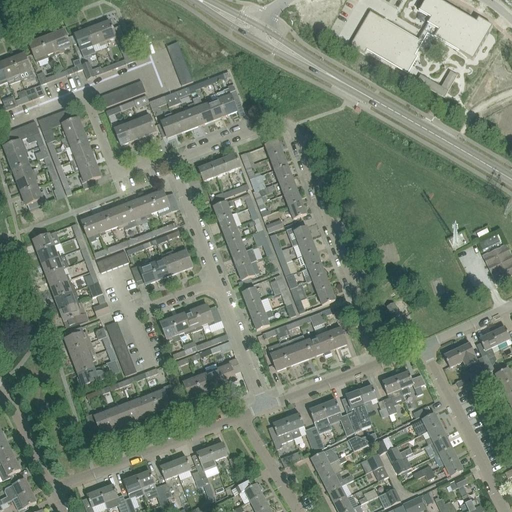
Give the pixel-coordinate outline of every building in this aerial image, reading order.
[(370,13),(351,46),(365,54),(367,51),(408,74),(417,58),(415,56),(427,35),(460,53),(458,56),(466,60),(467,58),(473,61),(493,27),(479,19),(476,23),(436,0),(426,0),(419,12),(431,19),(418,41),(370,13)] [(110,22),(99,27),(106,46),(111,44),(110,41),(116,39),(118,44),(125,41),(120,27),(113,30),(110,22)] [(99,27),(87,31),(93,48),(100,45),(101,48),(106,46),(99,27)] [(65,31),(53,36),(60,55),(66,53),(64,50),(71,47),(65,31)] [(93,48),(87,31),(75,36),(84,58),(96,54),(93,48)] [(53,36),(41,40),(48,56),(54,54),(55,57),(60,55),(53,36)] [(48,56),(41,40),(29,45),(37,64),(43,62),(41,59),(48,56)] [(167,48),(169,53),(180,49),(178,44),(167,48)] [(169,53),(171,59),(182,55),(180,49),(169,53)] [(124,60),(113,64),(115,70),(135,62),(131,51),(122,54),(124,60)] [(25,55),(13,60),(19,76),(26,74),(26,76),(32,74),(25,55)] [(171,59),(173,65),(184,60),(182,55),(171,59)] [(2,64),(9,83),(10,85),(21,81),(19,76),(13,60),(2,64)] [(68,76),(84,70),(82,67),(80,60),(73,63),(75,68),(67,72),(68,76)] [(173,65),(176,70),(187,66),(184,60),(173,65)] [(2,64),(0,64),(0,86),(9,83),(2,64)] [(90,64),(82,67),(84,70),(87,81),(95,78),(90,64)] [(113,64),(102,69),(104,74),(115,70),(113,64)] [(176,70),(178,76),(189,72),(187,66),(176,70)] [(67,72),(55,76),(57,81),(68,76),(67,72)] [(178,76),(180,81),(191,77),(189,72),(178,76)] [(421,76),(417,83),(444,99),(458,76),(450,72),(441,88),(421,76)] [(41,86),(41,87),(57,81),(55,76),(46,79),(44,73),(37,75),(41,86)] [(223,75),(211,80),(213,84),(225,80),(223,75)] [(191,77),(180,81),(182,87),(193,83),(191,77)] [(211,80),(200,84),(201,89),(213,84),(211,80)] [(142,82),(136,84),(140,96),(146,93),(142,82)] [(136,84),(130,87),(134,98),(140,96),(136,84)] [(200,84),(188,89),(190,93),(201,89),(200,84)] [(28,97),(27,97),(30,103),(45,97),(41,87),(41,86),(26,92),(28,97)] [(130,87),(125,89),(129,100),(134,98),(130,87)] [(125,89),(119,91),(123,102),(129,100),(125,89)] [(178,98),(190,93),(188,89),(177,93),(178,98)] [(119,91),(113,93),(118,104),(123,102),(119,91)] [(235,107),(241,105),(236,92),(225,96),(224,92),(217,95),(219,101),(220,101),(226,117),(237,113),(235,107)] [(113,93),(108,95),(112,106),(118,104),(113,93)] [(181,104),(178,98),(177,93),(165,98),(168,105),(167,105),(169,109),(181,104)] [(112,106),(108,95),(102,97),(106,109),(112,106)] [(2,101),(5,107),(6,112),(18,107),(16,102),(14,97),(2,101)] [(27,97),(16,102),(18,107),(30,103),(27,97)] [(147,97),(131,103),(133,108),(136,107),(136,110),(150,105),(147,97)] [(168,105),(165,98),(156,101),(159,108),(167,105),(168,105)] [(195,106),(196,110),(202,126),(214,122),(207,103),(202,105),(199,98),(193,100),(195,106)] [(212,101),(207,103),(214,122),(226,117),(220,101),(219,101),(213,104),(212,101)] [(131,103),(119,108),(121,113),(133,108),(131,103)] [(121,113),(119,108),(106,113),(108,118),(121,113)] [(189,110),(184,112),(191,130),(202,126),(196,110),(190,113),(189,110)] [(67,111),(61,113),(65,125),(71,122),(67,111)] [(180,117),(173,119),(179,135),(191,130),(184,112),(178,114),(180,117)] [(61,113),(55,115),(60,127),(62,126),(65,125),(61,113)] [(55,115),(50,118),(54,129),(60,127),(55,115)] [(142,117),(137,119),(144,138),(156,133),(150,117),(144,120),(142,117)] [(50,118),(44,120),(48,131),(51,130),(54,129),(50,118)] [(65,125),(62,126),(65,132),(62,133),(64,139),(83,131),(79,119),(71,122),(65,125)] [(133,124),(127,126),(133,142),(144,138),(137,119),(132,121),(133,124)] [(179,135),(173,119),(167,121),(166,119),(160,121),(167,140),(179,135)] [(38,122),(43,133),(48,131),(44,120),(38,122)] [(36,123),(30,125),(34,137),(35,136),(40,134),(36,123)] [(30,125),(24,127),(29,139),(34,137),(30,125)] [(133,142),(127,126),(120,129),(119,126),(114,128),(121,147),(133,142)] [(24,127),(19,130),(23,141),(29,139),(24,127)] [(19,130),(13,132),(17,143),(23,141),(19,130)] [(43,133),(47,145),(52,143),(56,141),(51,130),(48,131),(43,133)] [(83,131),(64,139),(65,139),(61,141),(63,145),(66,151),(71,149),(88,143),(83,131)] [(7,134),(12,145),(17,143),(13,132),(7,134)] [(44,146),(40,134),(35,136),(40,148),(44,146)] [(4,148),(8,160),(27,153),(23,141),(17,143),(12,145),(4,148)] [(265,147),(270,160),(283,155),(278,143),(279,143),(278,142),(265,147)] [(47,145),(52,157),(56,155),(52,143),(47,145)] [(88,143),(71,149),(74,155),(71,156),(73,162),(92,155),(88,143)] [(49,158),(44,146),(40,148),(42,153),(35,155),(38,162),(44,159),(44,160),(49,158)] [(8,160),(13,172),(29,166),(26,159),(29,158),(27,153),(8,160)] [(254,165),(249,153),(241,157),(245,169),(254,166),(254,165)] [(52,157),(56,168),(61,167),(56,155),(52,157)] [(92,155),(73,162),(75,167),(78,166),(80,172),(96,166),(92,155)] [(270,160),(275,172),(288,167),(283,155),(270,160)] [(235,156),(223,161),(228,174),(241,169),(236,156),(235,156)] [(53,169),(49,158),(44,160),(49,171),(53,169)] [(223,161),(211,165),(216,178),(228,174),(223,161)] [(262,177),(261,176),(259,175),(259,173),(254,174),(253,171),(261,168),(259,164),(259,163),(254,165),(254,166),(245,169),(250,181),(262,177)] [(216,178),(211,165),(200,170),(199,170),(204,183),(216,178)] [(13,172),(17,183),(36,176),(34,171),(31,172),(29,166),(13,172)] [(96,166),(80,172),(83,178),(80,180),(84,191),(98,186),(95,180),(101,178),(96,166)] [(56,168),(61,180),(65,178),(61,167),(56,168)] [(275,172),(279,184),(292,179),(288,167),(275,172)] [(58,181),(53,169),(49,171),(53,183),(58,181)] [(17,183),(22,195),(38,189),(35,182),(38,181),(36,176),(17,183)] [(253,193),(253,194),(259,191),(263,190),(266,189),(262,177),(250,181),(254,193),(253,193)] [(65,178),(61,180),(67,197),(72,196),(65,178)] [(279,184),(284,196),(297,191),(292,179),(279,184)] [(62,193),(58,181),(53,183),(58,195),(62,193)] [(237,195),(249,191),(247,185),(244,186),(235,190),(237,195)] [(266,189),(263,190),(265,196),(273,194),(272,191),(274,191),(273,186),(266,189)] [(38,189),(22,195),(26,207),(45,199),(43,194),(40,195),(38,189)] [(237,195),(235,190),(223,195),(225,200),(237,195)] [(253,194),(257,206),(263,204),(263,203),(267,202),(266,198),(262,200),(259,191),(253,194)] [(284,196),(289,208),(302,203),(297,191),(284,196)] [(152,197),(158,213),(160,218),(180,211),(174,195),(166,198),(164,192),(152,197)] [(225,200),(223,195),(210,199),(212,205),(225,200)] [(245,202),(248,210),(254,207),(249,195),(240,198),(242,203),(245,202)] [(152,197),(140,201),(147,220),(152,218),(151,215),(158,213),(152,197)] [(140,201),(128,206),(135,221),(141,219),(142,222),(147,220),(140,201)] [(214,209),(218,221),(232,216),(229,209),(234,207),(232,202),(214,209)] [(302,203),(289,208),(294,221),(307,215),(306,215),(302,203)] [(263,204),(257,206),(262,218),(268,216),(263,204)] [(128,206),(117,210),(124,229),(129,228),(130,228),(136,225),(135,221),(128,206)] [(248,210),(253,222),(259,219),(254,207),(248,210)] [(117,210),(105,214),(111,230),(118,228),(119,231),(124,229),(124,230),(124,229),(117,210)] [(105,214),(94,219),(101,238),(106,236),(105,233),(111,230),(105,214)] [(218,221),(223,233),(236,228),(242,225),(237,214),(232,216),(218,221)] [(162,223),(164,228),(166,233),(177,228),(173,218),(162,223)] [(101,238),(94,219),(82,223),(90,244),(96,242),(96,240),(101,238)] [(263,232),(259,219),(253,222),(258,234),(263,232)] [(284,229),(281,221),(266,226),(269,235),(284,229)] [(72,227),(76,239),(81,237),(77,225),(72,227)] [(164,228),(152,233),(154,237),(166,233),(164,228)] [(223,233),(228,245),(241,240),(236,228),(223,233)] [(299,246),(312,241),(307,229),(307,228),(294,233),(296,239),(291,242),(293,248),(299,246)] [(179,232),(167,237),(169,241),(181,237),(179,232)] [(268,244),(263,232),(258,234),(252,236),(257,248),(262,246),(268,244)] [(152,233),(141,237),(142,242),(154,237),(152,233)] [(479,244),(482,251),(503,242),(499,234),(479,244)] [(33,242),(38,254),(54,248),(52,241),(54,240),(52,235),(33,242)] [(270,238),(276,254),(282,252),(276,236),(270,238)] [(76,239),(81,251),(86,249),(81,237),(76,239)] [(141,237),(129,242),(131,246),(142,242),(141,237)] [(167,237),(155,241),(157,246),(169,241),(167,237)] [(228,245),(232,258),(246,253),(241,240),(228,245)] [(155,241),(144,246),(146,250),(157,246),(155,241)] [(299,246),(303,258),(316,253),(312,241),(299,246)] [(129,242),(117,246),(119,251),(131,246),(129,242)] [(395,243),(378,247),(381,264),(399,260),(395,243)] [(262,246),(267,258),(273,256),(268,244),(262,246)] [(117,246),(106,250),(108,255),(119,251),(117,246)] [(146,250),(144,246),(132,250),(134,255),(146,250)] [(38,254),(42,265),(61,258),(59,253),(56,254),(54,248),(38,254)] [(492,275),(495,281),(498,282),(503,280),(503,279),(504,279),(505,279),(510,276),(511,276),(511,275),(511,258),(511,257),(510,256),(510,255),(507,249),(504,248),(501,249),(488,255),(488,254),(485,255),(486,257),(485,260),(488,266),(489,266),(489,268),(491,273),(492,273),(493,274),(492,275)] [(81,251),(85,262),(90,261),(86,249),(81,251)] [(108,255),(106,250),(94,255),(96,260),(108,255)] [(181,254),(175,257),(181,273),(193,268),(186,250),(180,252),(181,254)] [(232,258),(237,270),(250,265),(250,264),(257,261),(252,250),(246,253),(232,258)] [(161,256),(162,259),(169,277),(181,273),(175,257),(173,251),(166,254),(161,256)] [(282,252),(276,254),(281,266),(287,264),(282,252)] [(125,253),(119,255),(124,266),(129,264),(125,253)] [(306,265),(308,270),(321,265),(316,253),(303,258),(299,260),(301,267),(306,265)] [(119,255),(114,257),(118,268),(124,266),(119,255)] [(273,256),(267,258),(272,270),(277,268),(273,256)] [(114,257),(108,259),(112,270),(118,268),(114,257)] [(42,265),(47,277),(63,271),(60,265),(63,263),(61,258),(42,265)] [(108,259),(102,261),(107,273),(112,270),(108,259)] [(158,263),(152,266),(158,282),(169,277),(162,259),(157,261),(158,263)] [(85,262),(90,274),(94,272),(90,261),(85,262)] [(107,273),(102,261),(97,264),(101,275),(107,273)] [(281,266),(286,279),(293,276),(293,275),(291,276),(287,264),(281,266)] [(158,282),(152,266),(145,268),(144,265),(139,268),(131,270),(137,283),(144,281),(146,286),(158,282)] [(250,265),(237,270),(242,282),(255,277),(252,269),(250,265)] [(307,285),(313,282),(326,277),(321,265),(308,270),(302,272),(307,285)] [(47,277),(51,289),(70,281),(68,276),(65,277),(63,271),(47,277)] [(88,287),(88,288),(99,284),(94,272),(90,274),(94,285),(88,287)] [(286,279),(290,291),(296,289),(296,288),(298,288),(293,276),(286,279)] [(313,282),(318,294),(330,289),(326,277),(313,282)] [(276,281),(281,294),(287,292),(282,279),(276,281)] [(51,289),(56,300),(72,294),(69,288),(72,287),(70,281),(51,289)] [(96,297),(96,298),(103,295),(99,284),(88,288),(92,299),(96,297)] [(290,291),(295,303),(301,301),(296,289),(290,291)] [(330,289),(318,294),(322,307),(335,302),(335,301),(330,289)] [(242,295),(247,307),(260,302),(256,290),(242,295)] [(281,294),(286,306),(291,304),(287,292),(281,294)] [(56,300),(60,312),(79,305),(77,299),(74,300),(72,294),(56,300)] [(103,295),(96,298),(100,306),(93,309),(97,318),(110,313),(103,295)] [(301,301),(295,303),(300,315),(305,313),(304,309),(310,307),(307,299),(301,301)] [(247,307),(252,319),(265,314),(260,302),(247,307)] [(291,304),(286,306),(291,319),(296,317),(291,304)] [(387,307),(393,320),(400,317),(394,304),(387,307)] [(81,309),(79,305),(60,312),(65,324),(65,323),(68,329),(88,321),(83,308),(81,309)] [(207,306),(196,311),(202,327),(208,324),(209,327),(222,323),(216,308),(209,310),(207,306)] [(333,309),(321,314),(323,318),(335,314),(333,309)] [(196,311),(184,315),(191,334),(203,330),(202,327),(196,311)] [(265,314),(252,319),(254,325),(253,327),(254,330),(256,330),(257,332),(270,327),(267,320),(273,318),(271,312),(265,314)] [(321,314),(310,318),(311,323),(313,327),(315,326),(316,327),(323,325),(322,324),(325,323),(323,318),(321,314)] [(184,315),(172,320),(178,336),(185,333),(186,336),(191,334),(184,315)] [(310,318),(298,323),(300,327),(311,323),(310,318)] [(178,336),(172,320),(161,324),(168,343),(173,341),(172,338),(178,336)] [(106,327),(108,333),(120,329),(117,323),(106,327)] [(298,323),(287,327),(290,335),(288,332),(300,327),(298,323)] [(287,327),(275,331),(277,336),(279,339),(290,335),(287,327)] [(335,332),(329,334),(335,350),(347,346),(340,327),(334,329),(335,332)] [(65,341),(69,352),(92,344),(89,337),(88,337),(87,333),(84,334),(82,328),(68,334),(70,339),(65,341)] [(505,328),(492,335),(498,346),(511,340),(505,328)] [(107,338),(104,329),(97,332),(96,335),(98,341),(102,340),(107,338)] [(108,333),(110,338),(122,334),(120,329),(108,333)] [(277,336),(275,331),(263,336),(265,340),(277,336)] [(110,338),(113,344),(124,340),(122,334),(110,338)] [(335,350),(329,334),(323,337),(322,334),(316,336),(324,355),(325,357),(332,355),(331,352),(335,350)] [(487,356),(482,358),(489,373),(494,371),(489,360),(495,357),(491,350),(498,346),(492,335),(479,341),(487,356)] [(312,341),(306,343),(312,359),(324,355),(316,336),(311,338),(312,341)] [(292,341),(293,345),(300,364),(312,359),(306,343),(303,337),(292,341)] [(102,340),(107,351),(111,350),(107,338),(102,340)] [(220,338),(208,343),(210,348),(222,343),(220,338)] [(113,344),(115,350),(126,345),(124,340),(113,344)] [(183,347),(185,352),(186,356),(198,352),(194,343),(183,347)] [(195,343),(194,343),(198,352),(210,348),(208,343),(196,347),(195,343)] [(69,352),(74,364),(93,357),(96,355),(92,344),(69,352)] [(115,350),(117,355),(128,351),(126,345),(115,350)] [(289,350),(283,352),(289,368),(300,364),(293,345),(288,347),(289,350)] [(457,351),(463,363),(465,369),(477,363),(485,378),(490,375),(489,373),(482,358),(477,361),(476,357),(470,345),(457,351)] [(223,346),(211,350),(213,355),(224,350),(223,346)] [(107,351),(111,363),(116,361),(111,350),(107,351)] [(211,350),(199,355),(201,359),(213,355),(211,350)] [(117,355),(119,361),(130,357),(128,351),(117,355)] [(289,368),(283,352),(276,354),(275,351),(270,354),(277,372),(289,368)] [(450,369),(463,363),(457,351),(444,357),(450,369)] [(186,356),(185,352),(173,356),(175,361),(186,356)] [(199,355),(187,359),(189,364),(201,359),(199,355)] [(74,364),(78,376),(94,369),(92,363),(95,362),(93,357),(74,364)] [(119,361),(121,367),(132,362),(130,357),(119,361)] [(189,364),(187,359),(176,364),(177,368),(185,366),(189,378),(194,377),(189,364)] [(116,361),(111,363),(116,375),(120,373),(116,361)] [(217,368),(219,371),(225,387),(237,382),(234,375),(241,372),(237,361),(217,368)] [(121,367),(123,372),(135,368),(132,362),(121,367)] [(135,368),(123,372),(126,378),(137,374),(135,368)] [(108,378),(106,374),(104,373),(102,371),(100,371),(98,372),(96,373),(94,369),(78,376),(79,378),(80,380),(77,381),(79,385),(81,388),(102,380),(108,378)] [(157,370),(144,375),(146,379),(158,375),(157,370)] [(211,370),(206,372),(213,391),(225,387),(219,371),(212,373),(211,370)] [(495,376),(501,387),(511,382),(511,378),(508,370),(495,376)] [(202,377),(195,380),(201,396),(213,391),(206,372),(201,374),(202,377)] [(409,373),(396,379),(403,397),(410,394),(408,388),(413,386),(417,397),(423,395),(417,379),(412,381),(409,373)] [(144,375),(133,379),(135,384),(146,379),(144,375)] [(133,379),(121,383),(123,388),(135,384),(133,379)] [(201,396),(195,380),(189,382),(188,379),(182,381),(190,400),(201,396)] [(384,402),(386,409),(389,417),(397,414),(392,401),(403,397),(396,379),(382,384),(387,396),(389,399),(384,401),(384,402)] [(457,384),(459,389),(470,384),(467,379),(457,384)] [(507,399),(511,396),(511,382),(501,387),(507,399)] [(121,383),(110,388),(111,393),(123,388),(121,383)] [(159,394),(153,396),(159,412),(171,407),(169,404),(176,401),(171,386),(158,391),(159,394)] [(373,387),(359,393),(368,416),(375,413),(371,402),(377,400),(373,387)] [(110,388),(98,392),(100,397),(111,393),(110,388)] [(100,397),(98,392),(86,397),(88,401),(100,397)] [(353,414),(347,416),(353,430),(358,428),(357,425),(370,420),(368,416),(359,393),(346,398),(351,410),(356,408),(359,416),(354,418),(353,414)] [(145,396),(140,398),(147,416),(159,412),(153,396),(146,399),(145,396)] [(136,403),(130,405),(136,421),(147,416),(140,398),(135,400),(136,403)] [(336,402),(323,407),(328,419),(341,414),(336,402)] [(381,411),(386,409),(384,402),(378,404),(381,411)] [(122,405),(117,407),(124,425),(136,421),(130,405),(123,407),(122,405)] [(113,411),(106,414),(112,430),(124,425),(117,407),(112,409),(113,411)] [(316,428),(311,430),(319,452),(325,449),(317,429),(329,424),(328,419),(323,407),(309,412),(316,428)] [(413,414),(416,420),(430,413),(428,407),(413,414)] [(112,430),(106,414),(100,416),(99,413),(86,418),(92,433),(99,430),(101,434),(112,430)] [(422,421),(428,433),(440,427),(435,415),(422,421)] [(300,416),(286,421),(294,440),(301,437),(299,430),(304,428),(300,416)] [(353,430),(347,416),(339,419),(347,438),(354,434),(353,430)] [(294,440),(286,421),(273,426),(275,432),(270,433),(269,430),(268,430),(277,451),(283,449),(281,445),(294,440)] [(446,438),(440,427),(428,433),(431,439),(426,442),(428,447),(430,446),(434,444),(446,438)] [(319,452),(311,430),(306,432),(314,455),(319,452)] [(0,438),(0,453),(9,448),(4,437),(0,438)] [(373,443),(361,439),(358,437),(356,438),(349,442),(355,453),(374,444),(373,443)] [(436,457),(439,455),(452,449),(446,438),(434,444),(430,446),(436,457)] [(378,442),(374,444),(380,456),(387,453),(388,452),(382,440),(378,442)] [(223,445),(210,450),(215,462),(228,457),(223,445)] [(0,467),(15,460),(9,448),(0,453),(0,467)] [(387,453),(392,464),(401,460),(403,459),(397,448),(388,452),(387,453)] [(420,448),(411,453),(409,448),(401,452),(409,467),(425,458),(420,448)] [(429,459),(435,456),(431,449),(425,451),(429,459)] [(439,455),(445,467),(457,461),(452,449),(439,455)] [(200,480),(203,486),(204,487),(209,485),(206,478),(219,473),(217,467),(215,462),(210,450),(197,455),(203,471),(198,473),(200,480)] [(311,460),(317,472),(344,458),(342,453),(336,456),(336,454),(331,456),(329,451),(311,460)] [(281,461),(284,469),(285,470),(302,461),(297,452),(281,461)] [(370,459),(372,463),(369,464),(373,472),(383,467),(378,455),(370,459)] [(317,472),(323,483),(339,475),(339,474),(343,472),(339,466),(347,462),(344,458),(317,472)] [(21,471),(16,462),(17,462),(16,459),(15,460),(0,467),(0,478),(2,483),(10,479),(12,482),(18,479),(15,474),(21,471)] [(187,459),(173,464),(178,476),(191,471),(187,459)] [(229,461),(232,469),(238,466),(235,459),(229,461)] [(401,460),(392,464),(398,476),(407,472),(401,460)] [(457,461),(445,467),(451,478),(463,472),(457,461)] [(178,476),(173,464),(160,469),(165,481),(178,476)] [(416,481),(425,476),(432,473),(430,467),(414,476),(416,481)] [(150,473),(137,478),(142,490),(144,496),(146,502),(159,497),(156,489),(155,485),(150,473)] [(195,482),(200,480),(198,473),(192,475),(195,482)] [(432,473),(425,476),(428,482),(435,478),(432,473)] [(323,483),(329,494),(341,488),(350,484),(353,482),(351,476),(342,480),(339,475),(323,483)] [(137,478),(124,483),(128,495),(130,499),(125,501),(128,508),(127,508),(128,511),(135,511),(134,509),(139,507),(136,499),(144,496),(142,490),(137,478)] [(454,482),(457,488),(467,484),(464,478),(454,482)] [(31,492),(25,480),(5,490),(5,493),(7,498),(1,501),(3,506),(13,501),(31,492)] [(251,504),(263,497),(260,492),(262,491),(262,489),(261,487),(259,486),(257,486),(254,487),(251,481),(236,489),(245,507),(251,504)] [(167,485),(161,487),(164,495),(164,494),(167,500),(172,498),(170,492),(167,485)] [(102,491),(100,492),(107,510),(108,511),(118,507),(120,506),(120,505),(119,503),(120,503),(118,499),(118,498),(114,487),(108,489),(107,487),(105,487),(102,488),(101,489),(102,491)] [(156,489),(159,497),(162,506),(168,504),(167,500),(164,494),(164,495),(161,487),(156,489)] [(329,494),(335,506),(347,499),(341,488),(329,494)] [(93,495),(87,497),(91,508),(92,509),(93,511),(101,511),(107,510),(100,492),(99,490),(97,490),(94,491),(93,492),(93,495)] [(359,502),(361,506),(367,503),(378,498),(377,498),(378,497),(374,490),(363,495),(365,499),(359,502)] [(392,507),(401,503),(395,490),(386,494),(392,507)] [(19,511),(37,504),(31,492),(13,501),(18,511),(19,511)] [(422,497),(427,506),(433,503),(429,494),(422,497)] [(120,506),(118,507),(120,511),(128,511),(127,508),(128,508),(125,501),(123,496),(118,498),(118,499),(120,503),(119,503),(120,505),(120,506)] [(214,496),(208,499),(210,505),(216,502),(214,496)] [(482,511),(481,508),(481,509),(477,500),(472,503),(471,502),(470,503),(467,496),(462,499),(465,505),(468,511),(482,511)] [(255,511),(261,511),(269,508),(263,497),(251,504),(255,511)] [(403,505),(406,511),(423,511),(426,511),(420,497),(403,505)] [(335,506),(337,511),(349,511),(352,511),(347,499),(335,506)] [(442,499),(442,500),(447,511),(455,511),(451,502),(445,505),(442,499)] [(447,511),(442,500),(436,503),(440,511),(447,511)]
